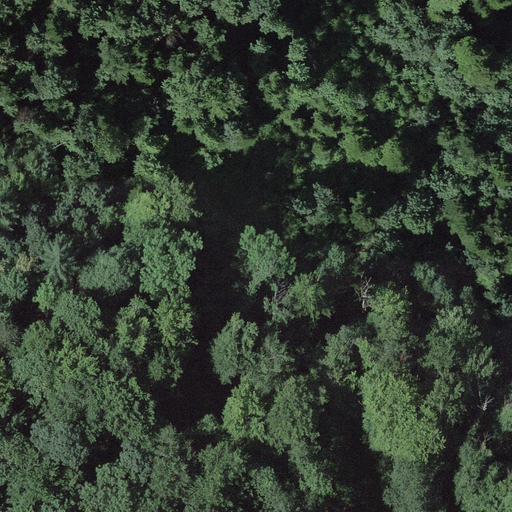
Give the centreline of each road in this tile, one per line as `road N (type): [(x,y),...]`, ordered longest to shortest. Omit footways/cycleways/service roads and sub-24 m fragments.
road 1 (track): [(511,416),(278,242),(77,69)]
road 2 (track): [(0,294),(107,349),(330,511)]
